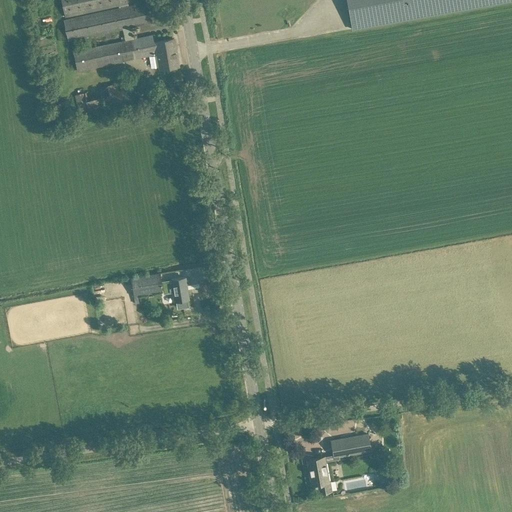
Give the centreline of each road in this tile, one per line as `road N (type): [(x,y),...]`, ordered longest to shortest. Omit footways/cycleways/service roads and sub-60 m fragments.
road 1 (tertiary): [(259,424),(183,0)]
road 2 (unclassified): [(0,463),(259,424)]
road 3 (unclassified): [(511,386),(259,424)]
road 4 (unknown): [(231,265),(132,281),(133,317)]
